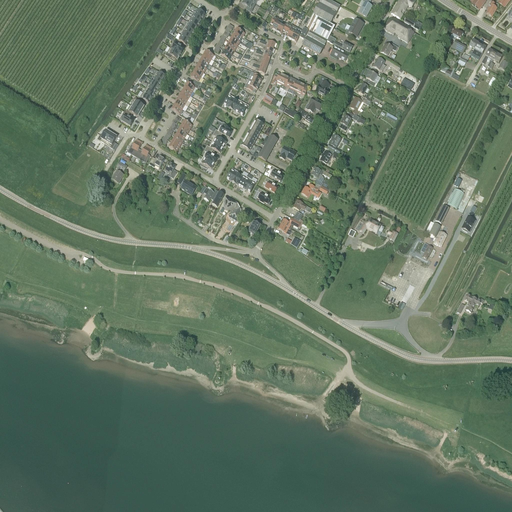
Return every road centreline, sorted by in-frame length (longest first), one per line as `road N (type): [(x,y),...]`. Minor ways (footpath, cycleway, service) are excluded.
road 1 (tertiary): [(511,360),(402,356),(284,288)]
road 2 (tertiary): [(198,250),(90,234),(0,189)]
road 3 (unclassified): [(274,218),(344,86)]
road 4 (residential): [(213,182),(274,64)]
